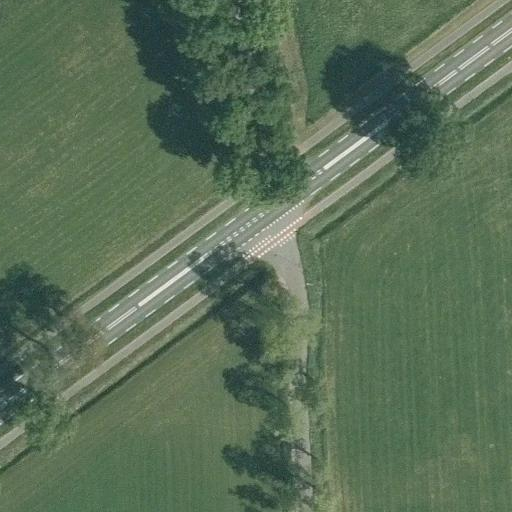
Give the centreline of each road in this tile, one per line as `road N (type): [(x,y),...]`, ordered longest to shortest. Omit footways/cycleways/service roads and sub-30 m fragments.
road 1 (primary): [(0,408),(280,201)]
road 2 (unclassified): [(303,511),(295,281),(280,201)]
road 3 (primary): [(280,201),(511,29)]
road 4 (unclassified): [(280,201),(236,0)]
